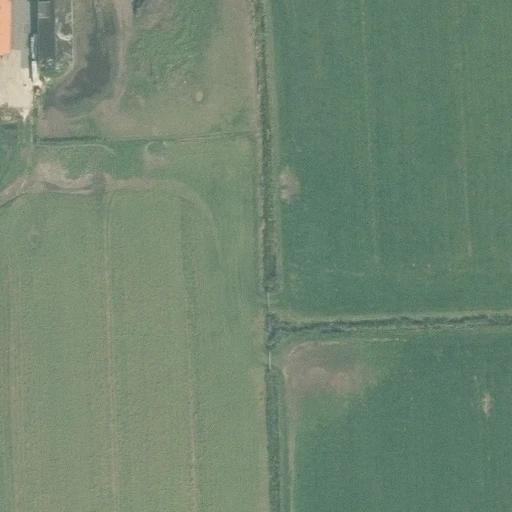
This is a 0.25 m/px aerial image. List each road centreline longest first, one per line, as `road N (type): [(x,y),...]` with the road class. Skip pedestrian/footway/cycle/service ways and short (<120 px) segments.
road 1 (track): [(291,370),(252,347),(211,200),(184,177),(130,168),(59,179),(0,202)]
road 2 (track): [(24,68),(26,133),(0,201)]
